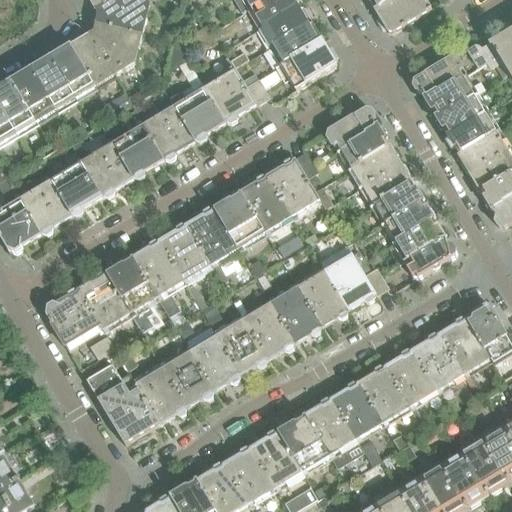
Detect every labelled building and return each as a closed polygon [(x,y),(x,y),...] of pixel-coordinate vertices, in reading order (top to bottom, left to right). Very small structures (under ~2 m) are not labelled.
[(99,13),(121,0),(90,0),(91,0),(91,4),(93,8),(97,10),(99,13)] [(129,22),(151,9),(145,0),(121,0),(99,13),(102,19),(100,27),(127,32),(129,22)] [(247,0),(254,10),(270,0),(247,0)] [(298,12),(294,4),(295,0),(270,0),(254,10),(266,30),(298,12)] [(379,11),(396,0),(367,0),(370,5),(376,5),(379,11)] [(433,14),(423,0),(396,0),(379,11),(376,13),(376,12),(375,13),(380,21),(377,24),(383,33),(387,33),(389,36),(394,37),(433,14)] [(277,48),(309,29),(305,22),(308,18),(304,11),(298,12),(266,30),(277,48)] [(136,65),(124,46),(127,32),(100,27),(98,36),(92,40),(115,78),(136,65)] [(287,66),(320,47),(316,41),(319,36),(315,30),(309,30),(309,29),(277,48),(287,66)] [(175,40),(176,36),(165,33),(162,43),(173,45),(175,40)] [(511,37),(504,43),(501,42),(496,46),(495,48),(493,49),(504,67),(511,79),(511,81),(511,37)] [(115,78),(92,40),(90,41),(89,41),(85,41),(81,43),(79,47),(74,50),(72,52),(95,90),(115,78)] [(173,45),(166,74),(181,68),(189,64),(183,54),(175,40),(173,45)] [(336,72),(337,66),(335,64),(338,60),(332,51),(328,52),(323,44),(322,45),(323,45),(320,47),(287,66),(281,69),(282,71),(260,84),(259,83),(259,84),(269,102),(271,102),(266,93),(287,78),(297,95),(336,72)] [(504,67),(493,49),(492,49),(491,48),(483,54),(482,53),(480,50),(476,49),(473,50),(467,54),(479,73),(487,68),(491,75),(495,72),(504,67)] [(95,90),(72,52),(70,53),(70,52),(70,53),(66,52),(62,55),(60,59),(54,62),(55,62),(52,64),(75,102),(95,90)] [(237,72),(250,64),(245,57),(233,65),(237,72)] [(235,72),(228,60),(224,63),(232,74),(235,72)] [(436,99),(464,82),(463,81),(466,79),(457,63),(453,62),(415,85),(414,90),(417,95),(422,96),(427,104),(436,98),(436,99)] [(75,102),(52,64),(51,65),(51,64),(50,64),(46,64),(42,67),(40,70),(35,74),(33,75),(55,114),(75,102)] [(228,127),(207,93),(206,93),(189,64),(182,68),(188,79),(186,80),(197,99),(188,104),(183,96),(171,104),(196,146),(197,146),(201,147),(206,144),(207,140),(228,127)] [(511,79),(504,67),(495,72),(503,84),(511,79)] [(55,114),(33,75),(31,76),(26,76),(22,78),(21,82),(15,85),(16,86),(14,87),(36,125),(55,114)] [(258,109),(243,85),(237,75),(207,93),(228,127),(232,129),(237,126),(237,122),(258,109)] [(269,102),(259,84),(255,78),(243,85),(258,109),(269,102)] [(438,122),(475,100),(474,99),(485,92),(481,86),(474,90),(471,87),(468,89),(464,82),(436,99),(436,98),(427,104),(425,108),(429,114),(433,114),(438,122)] [(36,125),(14,87),(12,88),(11,88),(7,88),(3,90),(1,94),(0,94),(0,108),(17,137),(36,125)] [(196,146),(171,104),(163,92),(156,96),(169,116),(145,130),(167,164),(170,166),(175,163),(176,159),(196,146)] [(114,120),(133,107),(125,96),(106,108),(114,120)] [(143,102),(139,96),(130,101),(134,107),(143,102)] [(449,141),(486,119),(485,117),(488,115),(482,105),(479,107),(475,100),(438,122),(436,126),(440,133),(445,133),(449,141)] [(0,147),(17,137),(0,108),(0,147)] [(368,135),(378,130),(375,124),(376,120),(373,115),(367,113),(330,136),(329,140),(338,155),(341,154),(369,136),(368,135)] [(167,164),(145,130),(137,116),(131,119),(140,133),(114,149),(135,183),(136,183),(140,184),(144,181),(145,177),(167,164)] [(101,127),(95,117),(88,122),(94,131),(101,127)] [(460,158),(500,134),(494,124),(490,126),(486,119),(449,141),(447,144),(451,151),(456,151),(460,158)] [(511,123),(510,121),(502,126),(504,130),(511,125),(511,123)] [(92,131),(88,124),(78,130),(83,137),(92,131)] [(352,172),(389,149),(385,143),(387,139),(383,133),(379,132),(378,130),(368,135),(369,136),(341,154),(346,162),(343,164),(349,174),(352,172)] [(471,176),(508,154),(502,146),(506,143),(500,134),(460,158),(464,166),(462,169),(466,176),(471,176)] [(61,150),(55,141),(49,145),(55,154),(61,150)] [(135,183),(114,149),(83,168),(104,202),(105,201),(109,203),(114,200),(114,196),(135,183)] [(363,191),(400,168),(396,161),(398,158),(394,151),(390,151),(389,149),(352,172),(357,181),(354,182),(360,192),(363,191)] [(511,176),(511,151),(508,154),(471,176),(475,184),(473,188),(477,194),(482,195),(511,176)] [(104,202),(83,168),(75,156),(65,163),(72,174),(52,186),(73,220),(74,220),(78,221),(83,218),(83,214),(104,202)] [(308,184),(320,177),(308,158),(296,165),(308,184)] [(47,177),(39,164),(30,170),(38,183),(47,177)] [(315,196),(308,184),(296,165),(294,167),(291,165),(286,168),(285,172),(268,183),(290,220),(292,219),(299,230),(326,214),(315,196)] [(20,176),(14,166),(9,169),(15,179),(20,176)] [(0,187),(9,182),(15,179),(9,169),(8,168),(0,172),(0,187)] [(371,210),(411,186),(407,180),(409,176),(405,169),(401,169),(400,168),(363,191),(369,200),(366,202),(371,210)] [(502,207),(511,201),(511,176),(482,195),(486,202),(484,206),(488,213),(492,213),(493,215),(503,209),(502,207)] [(321,186),(317,180),(309,185),(313,191),(321,186)] [(290,220),(268,183),(264,181),(259,184),(258,188),(241,199),(263,236),(290,220)] [(15,193),(9,182),(0,187),(0,189),(5,198),(15,193)] [(73,220),(52,186),(22,205),(42,239),(44,238),(47,240),(52,237),(53,233),(73,220)] [(386,228),(423,206),(423,205),(425,201),(420,194),(416,194),(411,186),(371,210),(377,221),(381,219),(386,228)] [(263,236),(241,199),(237,198),(232,200),(231,204),(215,214),(237,252),(263,236)] [(42,239),(22,205),(20,201),(16,203),(17,206),(0,216),(0,239),(11,258),(13,256),(17,258),(23,255),(23,251),(42,239)] [(504,232),(511,227),(511,201),(502,207),(503,209),(493,215),(497,221),(496,226),(499,231),(504,232)] [(397,247),(434,225),(433,223),(435,219),(431,213),(427,213),(423,206),(386,228),(383,230),(388,239),(391,237),(397,247)] [(356,220),(365,215),(362,211),(353,216),(356,220)] [(237,252),(215,214),(214,215),(210,214),(205,217),(205,221),(188,231),(210,268),(237,252)] [(437,249),(446,244),(445,242),(447,238),(442,231),(438,231),(434,225),(397,247),(394,249),(399,258),(403,257),(408,265),(436,248),(437,249)] [(353,244),(344,228),(337,232),(346,247),(353,244)] [(210,268),(188,231),(187,231),(183,230),(178,233),(177,237),(161,247),(183,284),(210,268)] [(419,283),(456,261),(457,255),(455,251),(450,249),(446,244),(437,249),(436,248),(408,265),(405,267),(414,282),(419,283)] [(183,284),(161,247),(160,248),(156,246),(151,249),(151,253),(134,263),(156,301),(157,300),(168,318),(174,314),(170,307),(164,304),(160,298),(183,284)] [(292,258),(288,251),(278,257),(282,264),(292,258)] [(369,262),(363,252),(355,257),(361,267),(369,262)] [(377,299),(366,280),(354,261),(326,278),(349,316),(366,306),(370,307),(374,304),(375,300),(377,299)] [(156,301),(134,263),(133,264),(129,262),(124,265),(124,269),(106,280),(129,317),(130,316),(141,334),(147,330),(143,323),(137,320),(134,314),(156,301)] [(372,274),(366,265),(361,268),(367,278),(372,274)] [(229,284),(221,270),(215,274),(223,287),(229,284)] [(389,292),(382,281),(378,273),(366,280),(377,299),(389,292)] [(274,287),(267,276),(259,281),(265,292),(274,287)] [(129,317),(106,280),(102,278),(98,281),(97,285),(80,296),(100,330),(102,333),(129,317)] [(349,316),(326,278),(300,294),(322,332),(339,322),(343,323),(348,321),(348,317),(349,316)] [(392,298),(400,293),(397,289),(389,293),(392,298)] [(322,332),(300,294),(272,310),(295,348),(312,338),(316,339),(321,337),(321,333),(322,332)] [(100,330),(80,296),(79,296),(75,295),(70,298),(70,302),(59,308),(58,309),(54,307),(49,311),(48,315),(46,316),(66,350),(100,330)] [(207,310),(198,295),(193,298),(202,313),(207,310)] [(247,315),(240,303),(235,306),(242,318),(247,315)] [(226,328),(214,307),(203,314),(215,335),(226,328)] [(295,348),(272,310),(246,326),(268,364),(285,354),(289,356),(294,353),(294,349),(295,348)] [(511,360),(511,347),(498,324),(498,323),(491,311),(490,312),(486,311),(485,310),(474,316),(474,320),(468,324),(492,364),(495,370),(511,360)] [(492,364),(468,324),(466,325),(462,323),(458,326),(457,330),(439,341),(464,381),(492,364)] [(268,364),(246,326),(218,343),(241,381),(258,370),(262,372),(267,369),(267,365),(268,364)] [(464,381),(439,341),(435,340),(431,342),(430,347),(413,357),(437,396),(464,381)] [(241,381),(218,343),(192,359),(215,397),(231,387),(235,388),(240,385),(241,381)] [(133,355),(126,345),(115,351),(122,362),(133,355)] [(144,365),(138,355),(123,364),(129,374),(144,365)] [(437,396),(413,357),(412,357),(408,356),(404,359),(403,363),(386,373),(410,413),(422,432),(426,430),(414,411),(437,396)] [(215,397),(192,359),(165,375),(187,413),(205,403),(208,404),(213,401),(214,397),(215,397)] [(113,369),(105,374),(87,385),(126,450),(160,429),(140,394),(132,399),(113,369)] [(410,413),(386,373),(382,372),(377,375),(376,379),(360,389),(383,429),(410,413)] [(187,413),(165,375),(138,391),(140,394),(160,429),(161,429),(178,419),(181,420),(186,418),(187,413)] [(478,391),(471,380),(466,383),(473,394),(478,391)] [(383,429),(360,389),(359,389),(355,388),(350,391),(349,395),(333,405),(357,445),(383,429)] [(357,445),(333,405),(332,406),(328,404),(323,407),(323,411),(306,421),(330,461),(357,445)] [(461,418),(453,404),(446,409),(455,422),(461,418)] [(330,461),(306,421),(305,422),(301,420),(296,423),(296,427),(279,437),(303,477),(330,461)] [(503,428),(498,420),(489,426),(494,434),(503,428)] [(511,442),(504,430),(483,442),(510,486),(511,484),(511,442)] [(303,477),(279,437),(278,438),(276,435),(269,439),(269,444),(252,454),(276,494),(303,477)] [(408,450),(402,439),(394,444),(401,454),(408,450)] [(510,486),(483,442),(461,455),(488,499),(492,497),(493,500),(503,494),(501,491),(510,486)] [(416,458),(410,450),(402,455),(408,464),(416,458)] [(276,494),(252,454),(251,454),(247,453),(242,456),(242,460),(226,470),(250,510),(276,494)] [(488,499),(461,455),(440,468),(467,511),(471,509),(472,511),(482,506),(480,504),(488,499)] [(387,470),(397,464),(393,459),(384,465),(387,470)] [(0,493),(15,484),(17,483),(11,474),(7,476),(0,464),(0,493)] [(466,511),(467,511),(440,468),(419,481),(437,511),(466,511)] [(245,511),(250,510),(226,470),(224,470),(220,469),(216,472),(215,476),(198,486),(213,511),(245,511)] [(437,511),(419,481),(398,494),(408,511),(437,511)] [(27,509),(31,506),(22,492),(19,495),(14,487),(16,486),(15,484),(0,493),(0,511),(26,511),(28,511),(27,509)] [(213,511),(198,486),(197,486),(194,485),(189,488),(188,492),(172,502),(177,511),(213,511)] [(323,499),(317,490),(312,493),(318,502),(323,499)] [(300,511),(305,509),(295,492),(284,498),(291,511),(300,511)] [(71,511),(74,511),(90,503),(84,493),(66,503),(71,511)] [(408,511),(398,494),(377,506),(380,511),(408,511)] [(177,511),(172,502),(171,502),(171,503),(167,501),(162,504),(161,509),(155,511),(177,511)] [(329,507),(325,501),(321,504),(325,510),(329,507)]
